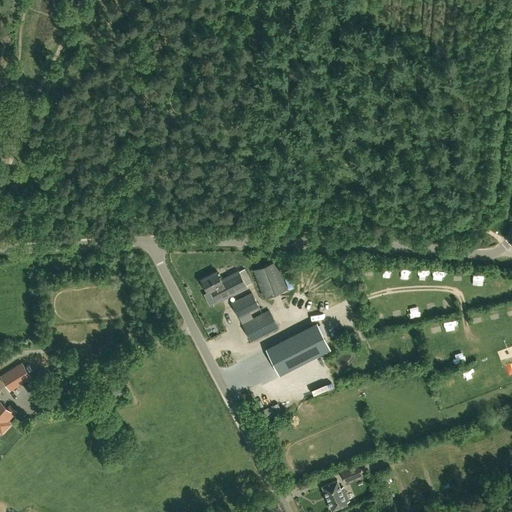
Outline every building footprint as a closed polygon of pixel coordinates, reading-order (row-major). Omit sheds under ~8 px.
[(287,290),(276,261),(254,270),(264,298),(287,290)] [(221,280),(217,271),(201,279),(208,292),(212,289),(223,284),(221,280)] [(225,297),(228,295),(246,286),(239,271),(221,280),(223,284),(212,289),(216,298),(223,295),(225,297)] [(259,307),(252,292),(232,302),(239,316),(259,307)] [(278,327),(269,310),(242,324),(251,341),(278,327)] [(326,341),(317,323),(272,346),(281,364),(326,341)] [(22,362),(1,375),(10,391),(32,377),(22,362)] [(127,394),(120,380),(103,388),(110,402),(127,394)] [(8,421),(14,413),(0,400),(0,429),(3,432),(11,423),(8,421)] [(363,477),(358,465),(341,472),(345,482),(354,478),(355,480),(363,477)] [(509,470),(494,475),(497,481),(511,476),(509,470)] [(340,488),(337,479),(322,486),(332,510),(347,504),(346,501),(348,500),(343,487),(340,488)]
